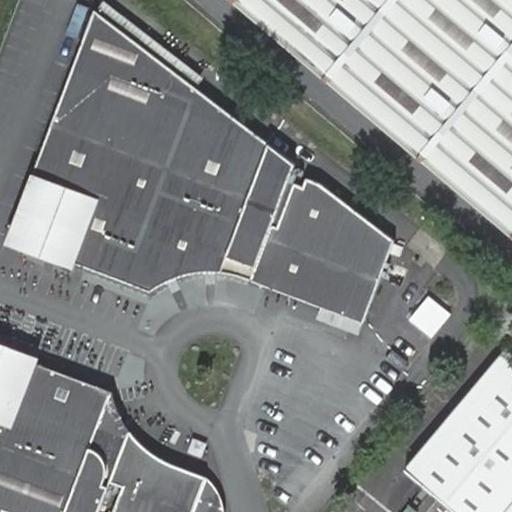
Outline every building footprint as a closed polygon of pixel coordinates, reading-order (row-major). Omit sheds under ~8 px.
[(511,0),(239,0),(511,229),(511,0)] [(97,10),(11,237),(156,292),(169,283),(185,277),(202,274),(217,273),(232,274),(244,276),(253,281),(366,324),(397,241),(320,184),(308,180),(305,188),(290,183),(297,165),(97,10)] [(438,336),(453,308),(427,294),(412,323),(438,336)] [(114,392),(0,348),(0,508),(3,509),(9,511),(102,511),(114,482),(126,487),(117,511),(225,511),(225,506),(221,495),(216,487),(209,478),(178,466),(168,461),(150,450),(140,439),(131,431),(127,423),(121,410),(114,392)] [(511,511),(511,354),(507,350),(406,470),(456,511),(511,511)]
